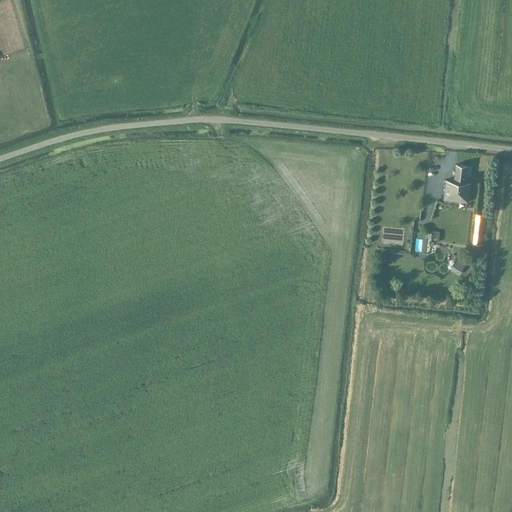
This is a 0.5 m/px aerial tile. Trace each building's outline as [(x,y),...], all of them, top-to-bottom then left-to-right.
[(0,30),(1,36),(21,30),(19,23),(0,28),(0,30)] [(0,45),(0,56),(24,56),(23,44),(0,45)] [(466,175),(470,175),(471,166),(456,164),(453,183),(445,182),(443,199),(469,202),(471,184),(469,184),(469,183),(466,182),(466,175)] [(481,245),(482,240),(485,215),(475,214),(472,240),(471,244),(481,245)] [(458,223),(457,231),(466,232),(467,224),(458,223)]
